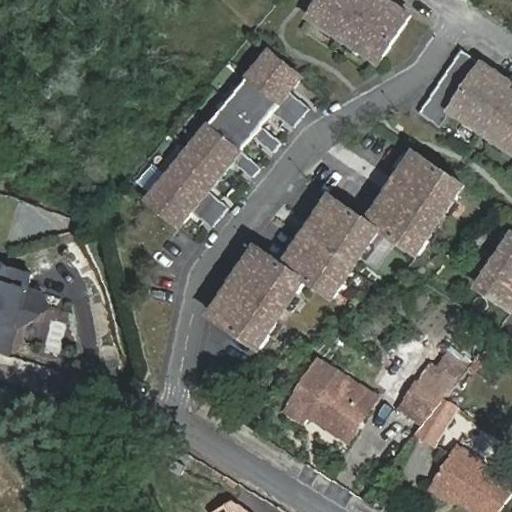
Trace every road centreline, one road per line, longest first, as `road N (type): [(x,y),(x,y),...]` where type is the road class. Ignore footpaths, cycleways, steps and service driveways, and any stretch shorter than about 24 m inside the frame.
road 1 (residential): [(172,417),(208,269),(306,144),(415,81),(461,11),(511,45)]
road 2 (residential): [(328,511),(172,417)]
road 3 (residential): [(172,417),(0,366)]
